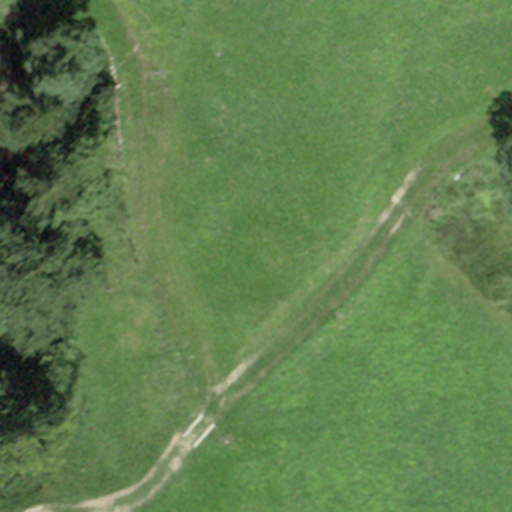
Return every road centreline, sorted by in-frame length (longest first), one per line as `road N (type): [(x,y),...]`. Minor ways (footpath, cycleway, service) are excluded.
road 1 (track): [(511,119),(433,174),(338,295),(212,414),(147,497),(121,511)]
road 2 (track): [(88,0),(131,49),(174,315),(212,414)]
